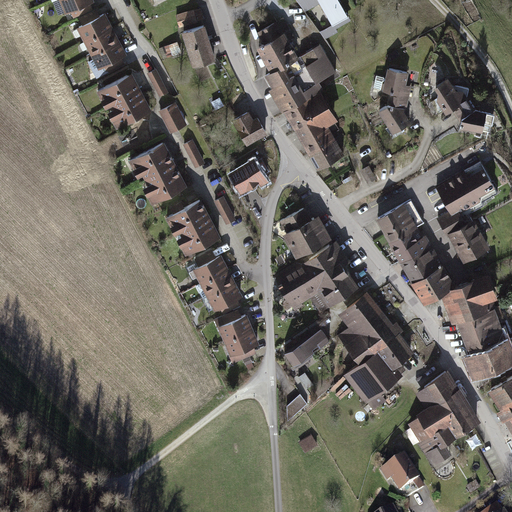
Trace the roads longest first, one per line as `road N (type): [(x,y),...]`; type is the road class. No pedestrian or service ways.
road 1 (unclassified): [(280,511),(266,227),(277,187),(300,164)]
road 2 (track): [(271,368),(124,484),(85,477),(0,412)]
road 3 (residential): [(469,387),(435,330),(300,164)]
road 4 (unknown): [(114,0),(163,74),(171,129),(193,166)]
road 5 (residential): [(300,164),(260,108),(217,0)]
road 6 (unknown): [(348,223),(411,191),(457,277)]
road 7 (track): [(434,0),(488,63),(511,110)]
